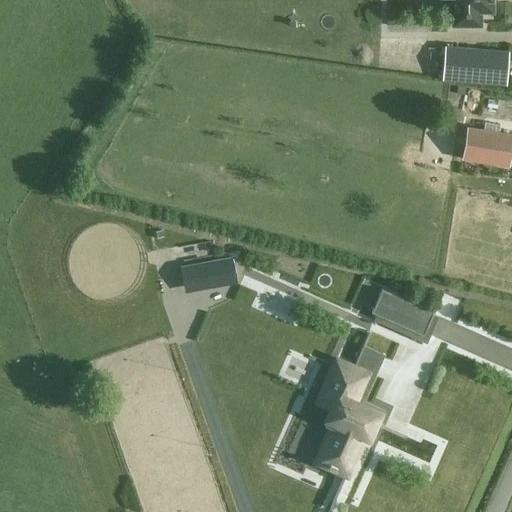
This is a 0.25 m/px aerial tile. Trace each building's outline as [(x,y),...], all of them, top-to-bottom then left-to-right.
[(453,0),(454,24),(480,24),(480,10),(491,10),(491,0),(453,0)] [(170,21),(168,30),(174,32),(176,23),(170,21)] [(505,84),(507,51),(459,48),(456,80),(505,84)] [(457,85),(456,93),(463,94),(465,87),(457,85)] [(461,158),(509,166),(511,146),(511,133),(466,126),(461,158)] [(162,230),(151,233),(153,239),(164,237),(162,230)] [(184,286),(234,277),(231,257),(181,266),(184,286)] [(423,334),(433,313),(382,290),(372,312),(423,334)] [(269,315),(287,316),(288,298),(270,297),(269,315)] [(361,347),(352,368),(365,373),(357,393),(365,395),(382,356),(361,347)] [(347,474),(364,435),(368,437),(376,418),(378,413),(357,404),(353,402),(354,400),(355,396),(356,396),(357,393),(365,373),(352,368),(336,361),(319,401),(333,407),(325,426),(332,429),(317,462),(347,474)] [(301,390),(305,380),(275,368),(271,379),(301,390)]
